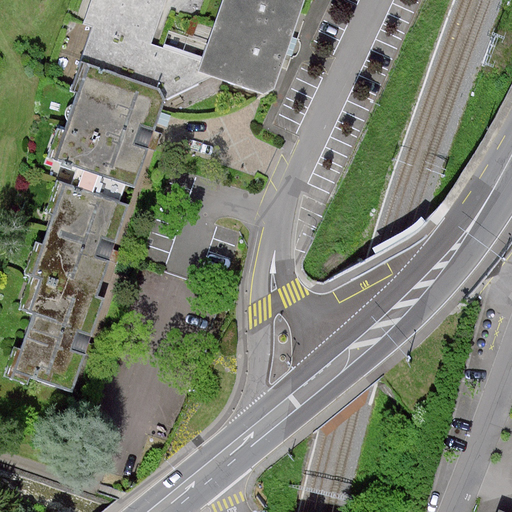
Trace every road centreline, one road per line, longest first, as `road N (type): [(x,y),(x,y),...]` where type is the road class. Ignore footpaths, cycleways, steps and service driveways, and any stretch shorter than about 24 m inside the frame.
road 1 (primary): [(278,435),(440,290),(476,239),(498,180)]
road 2 (primary): [(498,180),(428,263),(318,361)]
road 3 (residential): [(275,224),(378,0)]
road 4 (residential): [(275,224),(253,415)]
road 5 (residential): [(453,511),(511,352)]
road 6 (primary): [(253,415),(135,511)]
road 7 (residential): [(318,361),(285,295),(275,224)]
